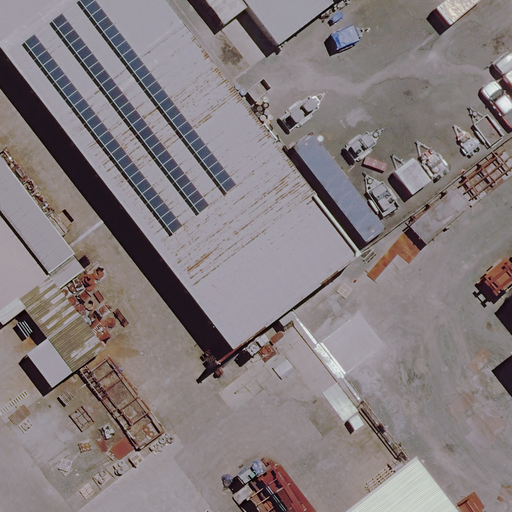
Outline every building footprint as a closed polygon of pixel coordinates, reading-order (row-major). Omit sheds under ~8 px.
[(325,268),(118,0),(0,0),(0,109),(198,366),(325,268)] [(316,0),(205,0),(247,53),(316,0)] [(81,275),(0,169),(0,314),(47,278),(58,293),(81,275)] [(511,295),(483,318),(511,355),(511,295)] [(26,358),(49,390),(98,356),(75,323),(26,358)] [(400,511),(376,481),(335,511),(400,511)]
